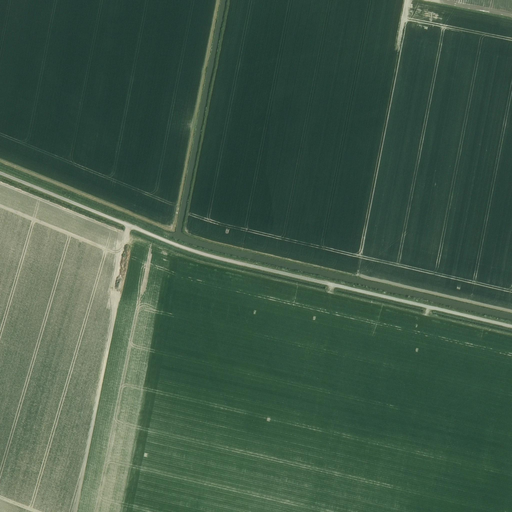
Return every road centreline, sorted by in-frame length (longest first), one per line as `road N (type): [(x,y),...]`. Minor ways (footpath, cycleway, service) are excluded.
road 1 (track): [(511,326),(225,261),(0,173)]
road 2 (track): [(357,261),(406,0)]
road 3 (track): [(107,346),(128,225)]
